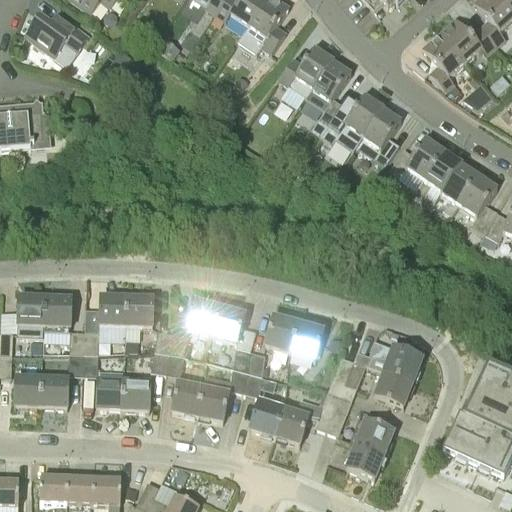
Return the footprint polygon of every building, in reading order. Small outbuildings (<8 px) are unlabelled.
[(61,0),(90,21),(100,7),(110,14),(120,0),(61,0)] [(215,0),(188,0),(186,3),(187,4),(189,0),(191,0),(196,3),(195,5),(200,8),(201,6),(207,11),(215,0)] [(205,14),(215,21),(229,0),(228,0),(215,0),(207,11),(205,14)] [(248,33),(270,2),(266,0),(243,0),(239,7),(229,0),(215,21),(225,28),(230,21),(248,33)] [(359,0),(368,11),(378,3),(387,13),(401,0),(359,0)] [(499,39),(511,26),(511,20),(493,0),(484,0),(473,10),(487,27),(478,34),(495,53),(504,45),(499,39)] [(511,0),(493,0),(511,20),(511,0)] [(248,33),(238,48),(256,60),(261,53),(271,60),(285,40),(276,33),(288,15),(270,2),(248,33)] [(66,72),(88,42),(56,20),(49,29),(39,22),(24,42),(66,72)] [(478,34),(470,42),(455,26),(438,41),(464,70),(480,55),(486,61),(495,53),(478,34)] [(438,41),(422,56),(436,72),(428,80),(444,99),(448,96),(453,101),(457,98),(458,96),(454,91),(448,84),(464,70),(438,41)] [(173,66),(180,56),(164,45),(158,55),(173,66)] [(292,65),(278,86),(288,93),(288,92),(306,105),(311,97),(332,67),(331,67),(316,57),(314,55),(302,71),(293,65),(292,65)] [(126,60),(118,70),(129,77),(136,67),(126,60)] [(311,97),(306,105),(324,117),(318,126),(328,133),(343,112),(333,105),(350,80),(348,79),(333,69),(333,68),(332,67),(311,97)] [(239,82),(233,90),(241,96),(248,89),(239,82)] [(477,117),(484,112),(492,104),(480,90),(467,102),(461,106),(477,117)] [(328,133),(320,144),(331,152),(335,146),(352,158),(355,153),(361,145),(382,115),(381,115),(367,105),(364,103),(352,119),(343,112),(328,133)] [(43,119),(42,108),(42,109),(40,108),(36,105),(33,109),(0,111),(0,156),(30,154),(30,152),(34,152),(33,150),(45,149),(44,134),(49,134),(48,119),(43,119)] [(361,145),(355,153),(374,166),(384,173),(398,152),(389,145),(400,128),(398,127),(384,117),(382,115),(361,145)] [(422,187),(442,158),(427,147),(425,145),(413,162),(403,155),(389,176),(399,183),(405,175),(422,187)] [(440,200),(461,170),(460,170),(459,170),(442,158),(422,187),(423,187),(416,197),(423,202),(430,193),(440,200)] [(451,222),(458,212),(478,183),(461,171),(462,171),(461,170),(440,200),(450,207),(443,217),(451,222)] [(305,171),(300,179),(308,184),(313,176),(305,171)] [(496,219),(485,212),(496,196),(494,194),(494,195),(478,183),(458,212),(476,225),(470,233),(483,241),(496,219)] [(485,242),(480,250),(493,255),(497,249),(498,249),(502,240),(511,243),(511,214),(508,225),(496,219),(483,241),(485,242)] [(99,301),(98,334),(125,335),(126,302),(99,301)] [(126,302),(125,335),(152,336),(153,303),(126,302)] [(43,332),(44,305),(19,304),(19,303),(18,303),(17,332),(43,332)] [(43,332),(43,336),(70,337),(71,333),(70,333),(71,305),(70,305),(70,306),(44,305),(43,332)] [(211,343),(219,315),(194,307),(186,336),(211,343)] [(211,343),(236,350),(244,322),(219,315),(211,343)] [(289,360),(298,331),(272,323),(264,353),(289,360)] [(289,360),(314,367),(323,338),(298,331),(289,360)] [(83,361),(84,338),(70,337),(69,360),(83,361)] [(153,345),(153,338),(129,337),(129,345),(153,345)] [(169,360),(173,340),(158,337),(154,358),(169,360)] [(0,360),(12,361),(13,339),(0,338),(0,360)] [(83,361),(98,361),(99,339),(84,338),(83,361)] [(169,360),(184,363),(188,342),(173,340),(169,360)] [(343,346),(331,344),(329,354),(341,356),(343,346)] [(125,348),(125,359),(138,359),(138,348),(125,348)] [(247,379),(250,358),(235,354),(232,375),(247,379)] [(384,378),(412,389),(421,365),(393,354),(390,355),(388,363),(371,364),(357,358),(353,368),(344,391),(356,396),(365,372),(383,379),(384,378)] [(165,381),(169,360),(154,358),(150,378),(165,381)] [(247,379),(262,383),(265,362),(250,358),(247,379)] [(0,383),(11,384),(12,361),(0,360),(0,383)] [(82,383),(83,361),(69,360),(68,382),(82,383)] [(180,383),(184,363),(169,360),(165,381),(180,383)] [(97,383),(98,361),(83,361),(82,383),(97,383)] [(344,391),(353,368),(341,363),(332,387),(344,391)] [(511,374),(505,371),(502,378),(487,371),(464,421),(511,443),(511,374)] [(244,399),(247,379),(232,375),(230,388),(206,383),(203,394),(197,424),(222,429),(229,395),(244,399)] [(402,414),(412,389),(384,378),(383,379),(374,403),(402,414)] [(259,403),(262,383),(247,379),(244,399),(259,403)] [(40,414),(41,385),(15,385),(14,413),(15,413),(40,414)] [(67,415),(68,386),(41,385),(40,414),(66,414),(66,415),(67,415)] [(122,417),(123,388),(96,387),(95,416),(96,416),(122,417)] [(356,396),(344,391),(332,387),(327,399),(351,408),(356,396)] [(148,418),(150,389),(123,388),(122,417),(147,418),(148,418)] [(197,424),(203,394),(177,389),(171,418),(197,424)] [(346,420),(351,408),(327,399),(323,410),(334,415),(346,420)] [(334,415),(323,410),(322,413),(300,405),(295,419),(283,415),(274,444),(299,452),(308,424),(316,427),(314,433),(325,437),(334,415)] [(274,444),(283,415),(258,407),(249,436),(274,444)] [(338,442),(346,420),(334,415),(325,437),(338,442)] [(511,443),(464,421),(463,424),(459,422),(443,456),(502,483),(511,462),(511,443)] [(355,451),(383,462),(393,438),(365,427),(355,451)] [(373,486),(383,462),(355,451),(346,475),(373,486)] [(66,511),(67,485),(40,484),(39,511),(66,511)] [(68,511),(92,511),(93,486),(67,485),(66,511),(68,511)] [(92,511),(119,511),(120,487),(93,486),(92,511)] [(0,511),(17,511),(18,489),(0,488),(0,511)] [(136,511),(195,511),(174,502),(169,511),(167,511),(153,506),(158,494),(147,489),(136,511)] [(501,511),(511,511),(511,510),(511,499),(505,496),(498,511),(501,511)] [(129,497),(125,505),(131,507),(134,500),(129,497)]
